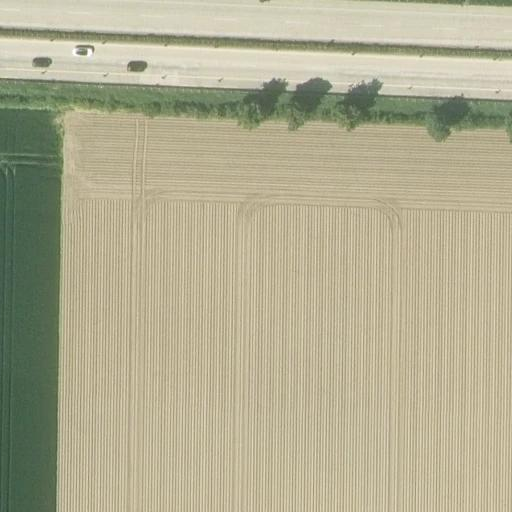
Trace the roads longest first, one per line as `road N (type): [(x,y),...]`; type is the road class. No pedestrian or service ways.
road 1 (motorway): [(0,54),(511,79)]
road 2 (motorway): [(511,27),(0,5)]
